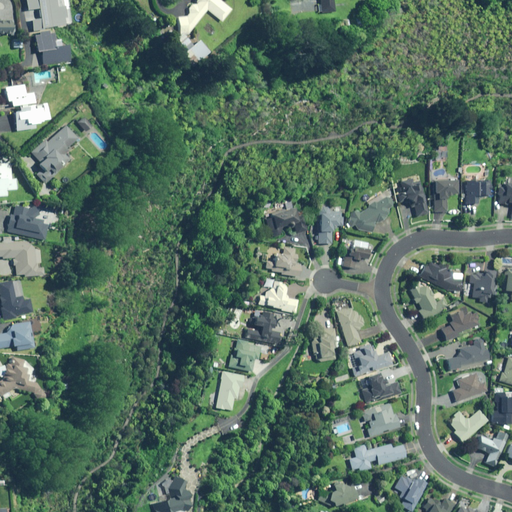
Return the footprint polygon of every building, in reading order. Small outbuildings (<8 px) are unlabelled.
[(38,28),(62,25),(60,6),(54,7),(53,0),(22,0),(24,10),(36,9),(37,19),(28,21),(30,32),(39,30),(38,28)] [(196,0),(196,3),(192,3),(188,7),(189,12),(186,15),(177,16),(179,33),(171,38),(190,66),(210,52),(200,38),(191,44),(189,41),(183,33),(187,32),(207,8),(221,20),(231,8),(221,0),(196,0)] [(317,0),(319,13),(332,12),(331,0),(317,0)] [(0,33),(10,34),(11,21),(0,20),(0,33)] [(65,45),(51,47),(49,31),(31,34),(34,52),(38,52),(40,66),(67,62),(65,45)] [(20,39),(12,38),(12,48),(20,48),(20,39)] [(23,94),(21,85),(2,88),(4,101),(8,101),(9,106),(31,103),(30,93),(23,94)] [(34,106),(33,105),(30,105),(31,107),(26,108),(26,106),(15,108),(16,110),(10,111),(13,132),(34,128),(34,124),(36,124),(36,122),(38,122),(38,121),(46,119),(44,103),(43,103),(40,104),(40,105),(34,106)] [(87,126),(79,118),(73,123),(76,126),(81,132),(87,126)] [(74,139),(61,125),(44,141),(42,140),(28,153),(37,161),(33,165),(38,170),(33,175),(42,184),(50,177),(49,176),(66,160),(62,155),(65,151),(63,149),(74,139)] [(0,196),(3,196),(2,191),(13,190),(13,175),(8,175),(8,164),(0,164),(0,196)] [(396,204),(404,202),(411,208),(414,217),(425,215),(424,209),(417,180),(408,183),(408,179),(397,182),(398,187),(393,189),(396,204)] [(454,195),(454,180),(430,181),(430,193),(431,193),(432,212),(444,212),(444,195),(454,195)] [(486,196),(486,182),(463,182),(463,204),(475,204),(476,196),(486,196)] [(511,219),(511,184),(502,184),(501,188),(497,188),(496,204),(509,205),(508,219),(511,219)] [(358,210),(354,210),(350,212),(348,223),(350,227),(354,224),(357,229),(371,232),(373,224),(386,215),(388,210),(387,208),(391,206),(392,201),(389,197),(384,196),(376,201),(372,201),(367,204),(367,207),(359,213),(358,210)] [(296,216),(293,206),(263,216),(269,233),(271,235),(275,236),(278,235),(281,232),(281,229),(280,226),(293,221),(296,233),(306,230),(301,214),(296,216)] [(321,206),(317,210),(317,243),(331,243),(331,231),(336,227),(340,227),(340,211),(329,211),(329,210),(326,206),(321,206)] [(34,216),(36,214),(33,207),(27,209),(12,207),(10,216),(7,215),(4,232),(7,233),(41,241),(45,224),(40,224),(34,216)] [(10,258),(10,268),(13,268),(14,275),(21,275),(21,276),(40,276),(39,249),(32,249),(25,242),(0,243),(0,256),(0,257),(0,258),(10,258)] [(357,245),(351,244),(351,248),(343,246),(340,266),(351,268),(352,262),(355,262),(356,258),(363,259),(365,250),(357,248),(357,245)] [(297,278),(298,273),(299,265),(294,264),(296,254),(292,253),(293,249),(281,247),(280,255),(272,253),(271,262),(264,261),(263,268),(270,269),(270,271),(279,273),(279,275),(297,278)] [(451,293),(459,293),(460,274),(451,274),(452,271),(427,260),(424,266),(419,264),(414,277),(444,290),(452,291),(451,293)] [(511,269),(501,269),(499,291),(506,291),(506,301),(511,300),(511,269)] [(481,270),(481,274),(473,273),(472,275),(468,275),(467,283),(472,284),(470,298),(477,299),(477,302),(485,303),(486,294),(489,294),(490,286),(492,271),(481,270)] [(0,319),(0,321),(14,319),(14,316),(30,313),(27,297),(21,298),(21,296),(19,297),(16,279),(0,282),(0,319)] [(255,306),(275,309),(281,310),(281,311),(293,313),(295,301),(287,300),(284,292),(285,287),(281,283),(272,281),(271,288),(263,292),(262,295),(262,296),(257,296),(255,306)] [(425,285),(409,293),(412,298),(409,299),(412,304),(415,302),(419,310),(416,312),(421,321),(441,311),(440,309),(445,307),(441,299),(433,302),(430,296),(432,295),(429,290),(428,291),(425,285)] [(44,304),(46,304),(46,312),(54,311),(53,302),(53,294),(43,295),(44,304)] [(350,312),(348,308),(334,312),(345,346),(358,342),(354,329),(362,326),(359,315),(355,316),(354,311),(350,312)] [(455,334),(477,325),(475,320),(477,319),(474,311),(461,316),(459,311),(448,316),(450,322),(447,324),(448,326),(438,330),(443,342),(456,336),(455,334)] [(269,326),(272,327),(274,320),(249,315),(247,328),(244,327),(241,338),(275,346),(278,332),(272,331),(269,330),(269,326)] [(26,322),(8,325),(4,332),(0,332),(0,348),(12,346),(13,351),(25,349),(25,350),(31,349),(31,347),(27,328),(26,322)] [(310,353),(311,361),(316,360),(328,359),(328,361),(333,360),(331,343),(333,342),(331,329),(321,330),(321,333),(307,335),(310,353)] [(483,350),(480,339),(471,341),(472,346),(455,350),(457,357),(445,359),(447,371),(459,368),(459,366),(487,360),(485,350),(483,350)] [(253,360),(255,360),(258,346),(233,341),(231,356),(228,355),(226,368),(251,373),(253,360)] [(357,351),(351,353),(353,362),(355,361),(356,366),(349,368),(351,376),(369,371),(390,365),(386,353),(372,357),(368,344),(357,348),(357,351)] [(268,355),(260,353),(258,359),(267,361),(268,355)] [(24,374),(24,368),(19,367),(21,360),(9,357),(8,360),(2,366),(0,363),(0,397),(1,400),(9,395),(6,391),(12,387),(21,389),(20,393),(28,394),(33,401),(41,396),(32,382),(28,381),(28,377),(24,374)] [(511,359),(506,357),(502,370),(501,370),(497,381),(511,385),(511,359)] [(212,408),(221,410),(221,409),(229,410),(232,399),(235,400),(237,388),(240,389),(242,376),(219,371),(212,408)] [(383,385),(380,373),(364,377),(367,389),(361,391),(364,403),(389,397),(398,394),(395,382),(383,385)] [(477,384),(473,374),(455,380),(458,388),(450,391),(453,402),(485,391),(482,383),(477,384)] [(349,379),(347,375),(338,378),(341,386),(347,384),(345,380),(349,379)] [(509,412),(511,412),(511,407),(511,394),(494,393),(494,402),(496,402),(496,413),(490,413),(490,424),(508,424),(509,412)] [(391,415),(387,404),(360,412),(362,422),(365,421),(368,428),(365,429),(367,437),(397,428),(393,414),(391,415)] [(486,421),(477,410),(464,421),(456,412),(451,416),(453,418),(449,421),(448,424),(453,431),(451,433),(460,443),(486,421)] [(506,436),(496,432),(492,442),(478,436),(473,448),(487,454),(483,463),(493,467),(506,436)] [(390,448),(389,444),(365,451),(363,445),(352,448),(354,458),(347,460),(350,470),(357,468),(358,472),(369,469),(368,462),(375,460),(376,465),(404,458),(400,446),(390,448)] [(161,492),(163,500),(148,504),(150,511),(148,511),(180,511),(180,508),(184,507),(187,496),(182,488),(184,482),(172,475),(161,492)] [(413,482),(400,475),(393,488),(400,492),(397,497),(401,500),(398,506),(409,511),(418,497),(421,492),(425,484),(415,478),(413,482)] [(334,508),(358,499),(354,486),(350,487),(338,481),(334,483),(327,501),(332,503),(334,508)] [(422,511),(448,511),(452,504),(442,499),(439,504),(431,500),(430,503),(425,500),(422,507),(424,509),(422,511)]
